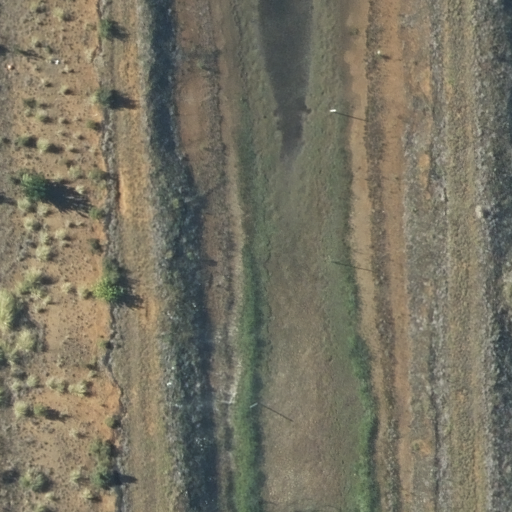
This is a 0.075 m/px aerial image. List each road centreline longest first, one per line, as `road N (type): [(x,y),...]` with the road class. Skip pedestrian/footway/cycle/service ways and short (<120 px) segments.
road 1 (track): [(148,511),(126,0)]
road 2 (track): [(463,511),(446,0)]
